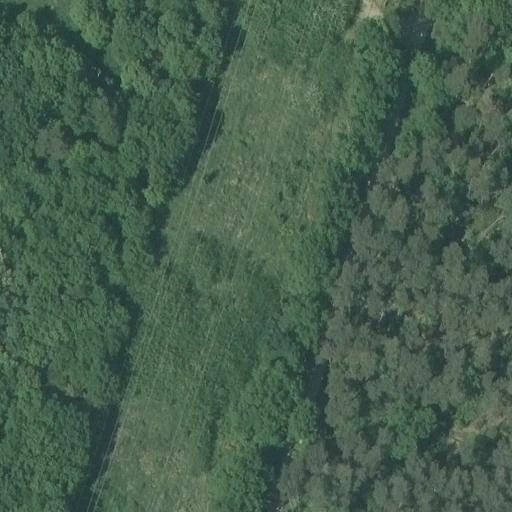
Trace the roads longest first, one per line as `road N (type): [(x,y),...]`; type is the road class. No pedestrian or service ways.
road 1 (track): [(261,511),(422,0)]
road 2 (track): [(511,447),(302,382)]
